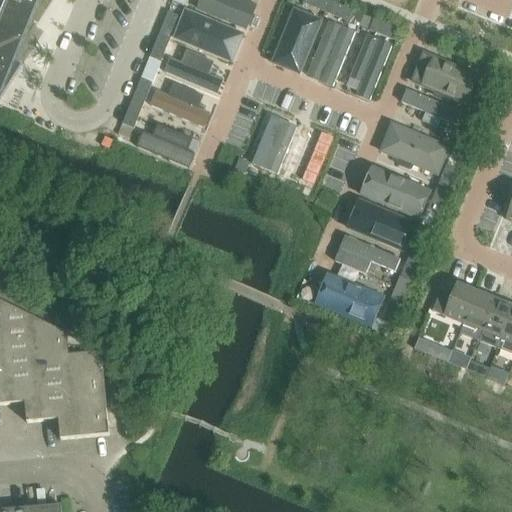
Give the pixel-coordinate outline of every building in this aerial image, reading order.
[(0,0),(0,100),(1,101),(23,66),(7,57),(11,46),(21,48),(40,0),(0,0)] [(305,0),(303,5),(326,14),(331,3),(322,0),(305,0)] [(326,14),(349,24),(353,13),(354,14),(354,13),(331,3),(326,14)] [(187,9),(174,39),(234,64),(247,34),(187,9)] [(169,13),(159,37),(170,41),(180,19),(169,14),(170,13),(169,13)] [(393,42),(398,31),(374,21),(373,21),(374,22),(370,32),(393,42)] [(367,34),(348,91),(375,100),(394,43),(367,34)] [(159,37),(149,60),(150,60),(151,60),(161,64),(170,41),(159,37)] [(212,75),(217,63),(188,51),(185,60),(173,55),(165,73),(221,96),(227,81),(212,75)] [(405,106),(462,125),(480,73),(422,54),(405,106)] [(142,80),(132,103),(143,108),(153,85),(142,81),(142,80)] [(152,104),(207,129),(219,102),(175,83),(170,95),(159,90),(152,104)] [(485,103),(485,104),(474,100),(465,123),(476,127),(486,104),(485,103)] [(132,103),(123,126),(134,131),(143,108),(132,103)] [(263,111),(235,180),(250,179),(262,179),(274,182),(277,183),(300,126),(263,111)] [(381,152),(440,177),(452,147),(394,122),(381,152)] [(465,123),(456,146),(466,150),(466,151),(467,151),(476,127),(465,123)] [(159,124),(154,136),(145,132),(139,146),(193,169),(203,143),(159,124)] [(300,126),(277,183),(286,185),(296,192),(304,200),(310,207),(337,140),(300,126)] [(449,194),(459,170),(458,170),(458,171),(447,167),(438,189),(449,194)] [(387,173),(375,202),(422,220),(433,190),(387,173)] [(439,217),(439,218),(449,194),(438,189),(428,212),(439,217)] [(401,272),(418,221),(358,201),(337,264),(369,274),(372,263),(401,272)] [(432,237),(431,237),(431,238),(420,233),(410,256),(422,261),(432,237)] [(410,256),(401,279),(412,283),(411,284),(412,284),(422,261),(410,256)] [(330,275),(316,306),(373,330),(382,310),(363,302),(368,290),(330,275)] [(433,313),(464,326),(477,294),(457,286),(451,301),(440,296),(433,313)] [(477,294),(464,326),(483,334),(496,302),(477,294)] [(403,304),(393,300),(383,323),(394,328),(404,304),(404,303),(403,304)] [(480,339),(499,347),(511,315),(511,308),(496,302),(483,334),(480,339)] [(0,407),(25,405),(27,425),(59,422),(61,442),(109,437),(102,356),(0,304),(0,407)] [(511,315),(499,347),(511,352),(511,315)] [(441,349),(436,360),(448,365),(452,354),(441,349)] [(481,368),(477,378),(485,381),(489,371),(481,368)] [(491,373),(488,381),(499,386),(502,377),(491,373)]
